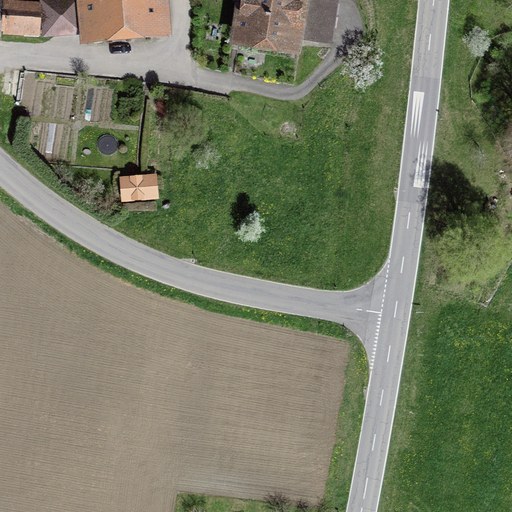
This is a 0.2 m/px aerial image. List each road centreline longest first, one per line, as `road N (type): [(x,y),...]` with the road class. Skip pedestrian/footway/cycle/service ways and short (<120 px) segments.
road 1 (unclassified): [(0,166),(72,225),(228,294),(394,316)]
road 2 (tertiary): [(394,316),(433,0)]
road 3 (tertiary): [(360,511),(394,316)]
